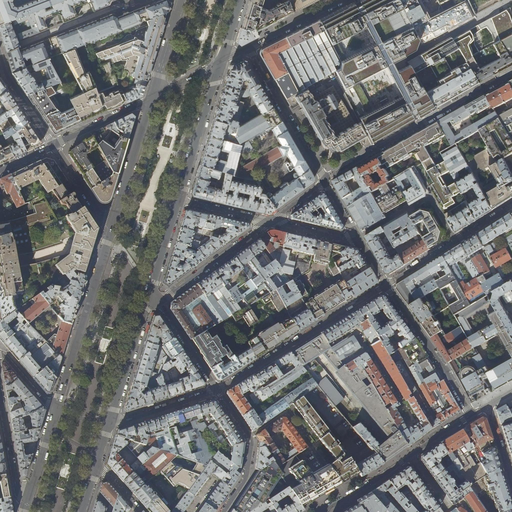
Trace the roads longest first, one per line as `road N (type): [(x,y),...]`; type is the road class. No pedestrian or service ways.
road 1 (residential): [(151,97),(110,231),(52,143)]
road 2 (residential): [(324,181),(511,73)]
road 3 (residential): [(386,284),(216,388)]
road 4 (residential): [(322,511),(471,414)]
road 5 (residential): [(471,414),(386,284)]
road 6 (residential): [(247,48),(324,181)]
road 7 (tertiary): [(178,199),(220,62)]
road 8 (residential): [(223,511),(247,474),(250,440),(216,388)]
road 9 (residential): [(159,302),(270,221)]
road 10 (residential): [(357,237),(426,198),(455,240)]
road 11 (tertiary): [(110,421),(149,298)]
